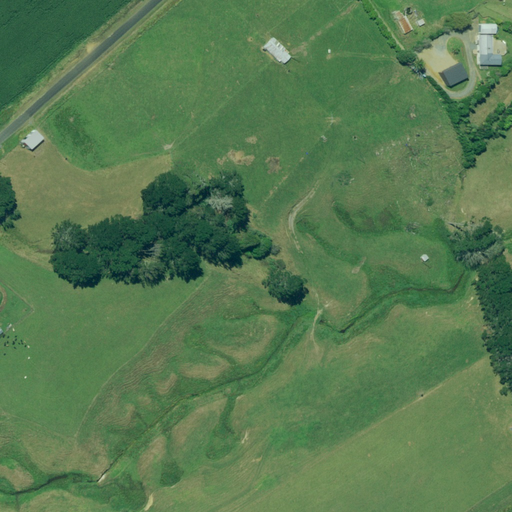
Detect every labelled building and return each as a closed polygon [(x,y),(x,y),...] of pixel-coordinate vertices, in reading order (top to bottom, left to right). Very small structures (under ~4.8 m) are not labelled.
[(409,31),(399,10),(391,13),(401,34),(409,31)] [(492,34),(492,25),(478,25),(478,34),(492,34)] [(489,55),(489,36),(477,36),(477,65),(495,65),(495,55),(489,55)] [(263,48),(277,62),(279,61),(282,64),(290,56),(273,38),(263,48)] [(41,139),(33,131),(21,142),(28,150),(41,139)]
